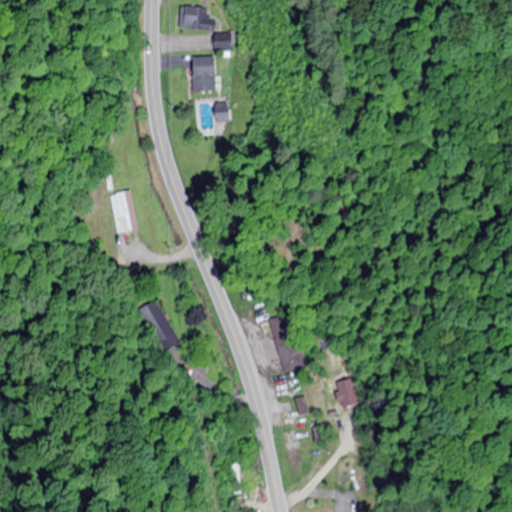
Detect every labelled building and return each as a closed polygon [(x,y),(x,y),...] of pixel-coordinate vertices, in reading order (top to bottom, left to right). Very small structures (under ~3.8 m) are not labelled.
[(210,32),(210,9),(178,8),(178,31),(210,32)] [(230,50),(230,42),(212,43),(213,51),(230,50)] [(190,60),(190,94),(214,94),(214,60),(190,60)] [(212,114),(214,124),(229,122),(228,112),(212,114)] [(117,237),(137,234),(131,192),(111,195),(117,237)] [(286,374),(311,366),(298,327),(273,335),(286,374)] [(358,407),(358,382),(334,382),(334,407),(358,407)]
